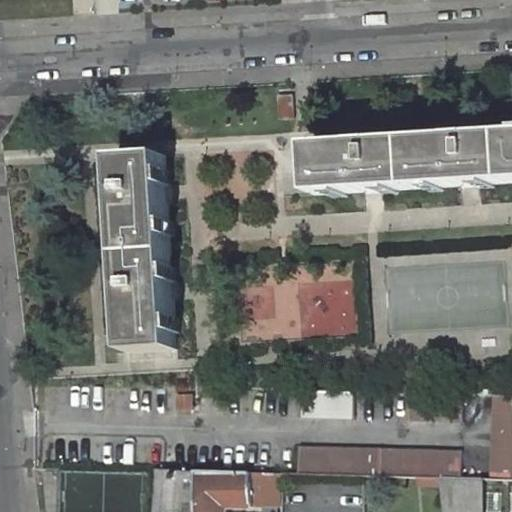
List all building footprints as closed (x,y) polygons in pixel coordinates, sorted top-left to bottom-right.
[(317,197),(511,183),(511,135),(313,148),(317,197)] [(180,352),(168,159),(118,162),(130,356),(180,352)] [(359,391),(305,389),(304,417),(358,419),(359,391)] [(467,394),(412,393),(411,420),(466,422),(467,394)] [(511,480),(511,395),(497,395),(494,480),(511,480)] [(443,477),(464,479),(465,451),(303,447),(302,474),(423,477),(437,477),(443,477)] [(200,511),(198,472),(160,471),(156,511),(200,511)] [(200,511),(225,511),(226,510),(220,510),(220,500),(235,500),(235,504),(256,505),(255,473),(198,472),(200,511)] [(423,477),(423,486),(438,487),(437,477),(423,477)] [(446,511),(485,511),(486,480),(464,479),(443,477),(446,511)] [(220,510),(226,510),(225,504),(235,504),(235,500),(220,500),(220,510)]
